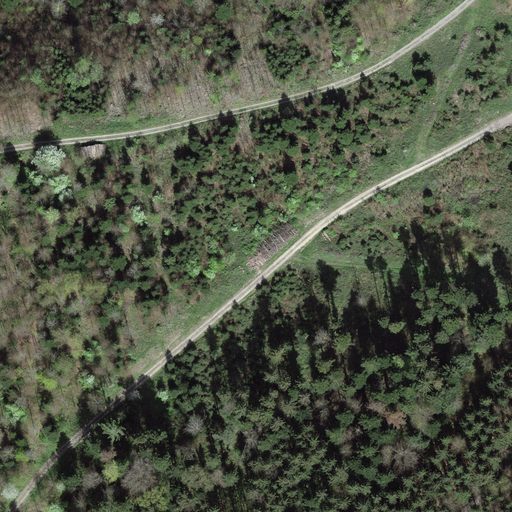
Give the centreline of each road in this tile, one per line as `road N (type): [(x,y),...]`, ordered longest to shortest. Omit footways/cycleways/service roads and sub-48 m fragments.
road 1 (track): [(11,511),(68,442),(298,246),(386,182),(511,119)]
road 2 (track): [(464,0),(378,65),(324,88),(121,135),(0,149)]
